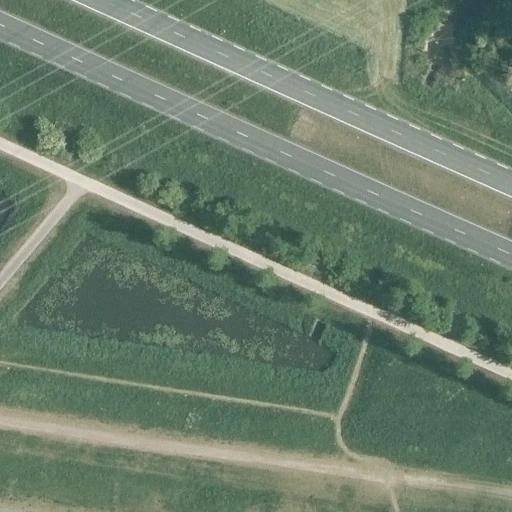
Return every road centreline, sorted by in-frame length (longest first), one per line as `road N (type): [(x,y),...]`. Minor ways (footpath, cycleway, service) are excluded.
road 1 (trunk): [(0,23),(511,255)]
road 2 (track): [(511,494),(398,475),(337,449),(337,421),(0,363)]
road 3 (trunk): [(511,179),(111,0)]
